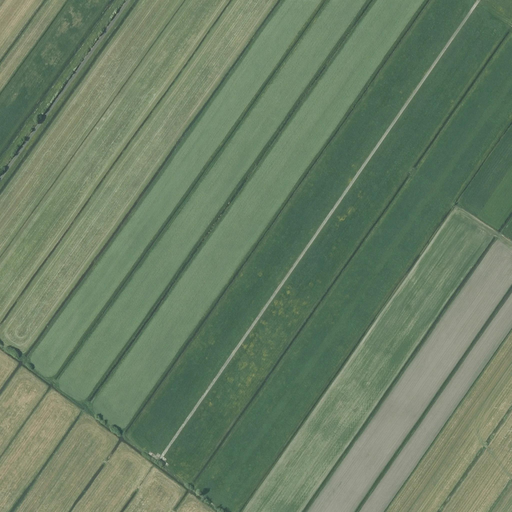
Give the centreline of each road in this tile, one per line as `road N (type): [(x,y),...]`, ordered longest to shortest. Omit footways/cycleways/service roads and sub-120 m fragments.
road 1 (track): [(478,0),(160,459)]
road 2 (unknown): [(0,185),(132,0)]
